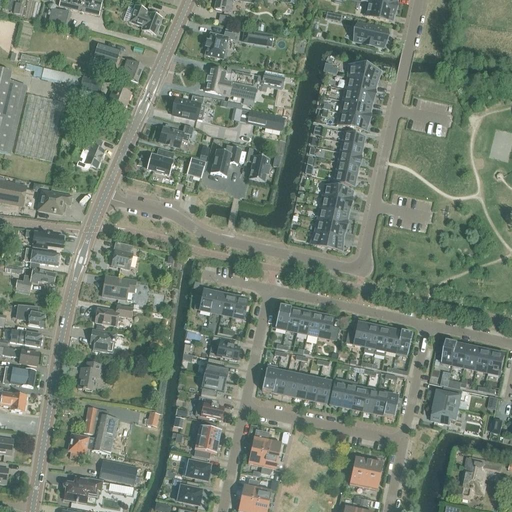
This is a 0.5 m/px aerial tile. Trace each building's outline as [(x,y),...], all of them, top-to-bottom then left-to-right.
[(60,0),(59,8),(99,17),(103,1),(98,0),(60,0)] [(216,0),(214,10),(222,12),(224,13),(224,12),(230,14),(232,1),(237,2),(237,0),(246,0),(260,2),(260,0),(216,0)] [(396,0),(368,0),(367,4),(395,10),(396,0)] [(395,10),(367,4),(365,17),(392,23),(395,10)] [(145,15),(146,12),(135,7),(129,24),(143,29),(142,32),(155,37),(162,20),(148,15),(148,16),(145,15)] [(387,31),(358,25),(354,43),(383,50),(387,31)] [(244,33),(243,43),(264,46),(265,36),(244,33)] [(206,42),(205,49),(207,49),(205,57),(206,57),(223,61),(223,60),(225,60),(227,52),(225,52),(228,40),(233,42),(235,36),(225,34),(224,39),(211,36),(210,35),(208,43),(206,42)] [(120,52),(98,45),(94,58),(116,65),(120,52)] [(144,69),(127,62),(120,78),(137,85),(144,69)] [(43,70),(29,67),(21,65),(20,69),(28,71),(38,73),(37,77),(41,79),(43,70)] [(375,85),(376,84),(377,80),(380,73),(349,66),(349,69),(351,69),(348,80),(375,85)] [(232,85),(224,83),(226,74),(210,70),(208,79),(207,78),(206,84),(207,84),(205,92),(220,96),(221,96),(225,97),(225,95),(229,96),(254,102),(257,90),(256,90),(232,85),(231,85),(232,85)] [(0,153),(10,156),(26,88),(10,84),(12,75),(6,73),(0,71),(0,153)] [(265,72),(262,85),(282,89),(284,77),(265,72)] [(79,98),(89,100),(91,92),(100,95),(103,83),(83,78),(79,98)] [(375,85),(348,80),(346,91),(373,97),(375,86),(375,85)] [(124,115),(129,104),(130,104),(133,97),(116,90),(108,108),(124,115)] [(373,97),(346,91),(343,103),(370,109),(373,97)] [(65,105),(30,97),(16,156),(51,164),(65,105)] [(190,104),(176,101),(173,117),(202,123),(205,107),(202,107),(204,100),(192,97),(190,104)] [(370,109),(343,103),(340,115),(368,121),(370,109)] [(284,121),(249,113),(247,125),(282,132),(284,121)] [(338,126),(365,132),(368,121),(340,115),(338,126)] [(167,146),(166,147),(171,148),(171,147),(179,150),(181,142),(188,144),(190,137),(191,138),(193,130),(186,127),(183,135),(163,129),(159,144),(167,146)] [(362,149),(364,138),(345,134),(342,144),(362,149)] [(85,170),(87,170),(89,169),(90,168),(97,171),(105,153),(100,151),(103,143),(89,137),(85,145),(88,147),(86,151),(84,150),(76,167),(81,169),(83,170),(85,170)] [(342,144),(340,154),(360,158),(362,149),(342,144)] [(215,153),(216,153),(210,175),(226,180),(226,179),(225,179),(229,165),(237,168),(237,167),(240,153),(241,153),(241,152),(226,148),(226,149),(227,149),(225,155),(216,152),(215,153)] [(169,177),(173,162),(172,162),(173,155),(160,151),(158,158),(151,156),(147,171),(169,177)] [(257,154),(250,152),(247,164),(253,166),(248,182),(263,186),(265,178),(267,179),(269,171),(267,171),(269,163),(255,159),(257,154)] [(340,154),(338,164),(358,168),(360,158),(340,154)] [(205,164),(191,160),(189,170),(194,172),(193,177),(200,180),(205,164)] [(338,164),(336,174),(356,178),(358,168),(338,164)] [(336,174),(334,184),(353,188),(356,178),(336,174)] [(26,188),(0,183),(0,204),(22,209),(26,188)] [(350,204),(352,193),(325,187),(322,198),(350,204)] [(71,205),(72,198),(65,196),(65,197),(42,193),(38,212),(62,216),(62,214),(64,215),(65,213),(66,207),(65,205),(64,205),(64,204),(71,205)] [(322,198),(320,210),(347,216),(350,204),(322,198)] [(320,210),(317,222),(345,228),(347,216),(320,210)] [(317,222),(315,234),(342,240),(342,239),(343,234),(345,228),(317,222)] [(47,248),(62,250),(64,238),(26,232),(25,239),(33,240),(33,245),(34,246),(33,249),(47,251),(47,248)] [(315,234),(313,244),(311,244),(310,246),(342,253),(342,245),(341,241),(342,241),(342,240),(315,234)] [(114,252),(115,252),(112,267),(130,271),(133,256),(131,255),(133,248),(116,244),(114,252)] [(59,265),(60,262),(59,261),(60,256),(44,254),(27,251),(25,259),(26,261),(28,263),(31,263),(30,269),(39,270),(40,265),(42,265),(42,266),(58,268),(58,266),(59,265)] [(23,269),(0,266),(0,270),(5,271),(5,274),(22,275),(23,269)] [(56,275),(41,272),(33,271),(32,277),(30,276),(29,278),(24,277),(23,283),(17,282),(16,290),(30,292),(32,282),(53,286),(56,275)] [(105,299),(126,302),(128,294),(134,295),(136,282),(123,280),(122,288),(118,287),(118,286),(105,283),(104,290),(106,291),(105,299)] [(196,298),(194,311),(210,314),(214,295),(204,293),(202,299),(196,298)] [(214,295),(210,314),(221,317),(225,298),(214,295)] [(225,298),(221,317),(232,319),(236,300),(225,298)] [(236,300),(232,319),(243,321),(247,302),(236,300)] [(131,320),(133,309),(117,307),(116,313),(98,310),(95,324),(117,328),(118,318),(131,320)] [(290,309),(279,307),(275,330),(286,332),(290,309)] [(45,321),(44,321),(45,317),(37,316),(38,309),(19,308),(17,320),(28,322),(27,327),(43,329),(45,321)] [(291,309),(290,309),(286,332),(296,334),(301,313),(290,311),(291,309)] [(311,316),(301,313),(296,334),(307,337),(311,316)] [(322,318),(311,316),(307,337),(317,339),(322,318)] [(333,320),(322,318),(317,339),(336,343),(339,330),(331,328),(333,320)] [(369,328),(358,325),(356,333),(348,332),(345,345),(364,349),(369,328)] [(364,349),(375,351),(379,330),(369,328),(364,349)] [(375,351),(385,353),(390,332),(379,330),(375,351)] [(10,344),(40,349),(41,340),(41,336),(12,331),(10,344)] [(105,334),(93,332),(91,340),(92,341),(92,345),(91,345),(94,346),(94,351),(107,354),(108,352),(111,353),(113,343),(114,343),(114,341),(115,341),(116,335),(105,333),(105,334)] [(401,332),(400,332),(400,334),(390,332),(385,353),(396,355),(401,332)] [(396,355),(407,358),(412,335),(401,332),(396,355)] [(233,342),(213,338),(209,357),(236,362),(239,350),(232,348),(233,342)] [(457,344),(446,342),(442,365),(453,367),(457,344)] [(469,349),(457,346),(458,344),(457,344),(453,367),(464,370),(469,349)] [(0,356),(20,360),(19,365),(36,368),(37,366),(38,365),(38,362),(38,361),(39,355),(0,348),(0,356)] [(480,351),(469,349),(464,370),(476,372),(480,351)] [(492,354),(480,351),(476,372),(488,375),(492,354)] [(488,375),(500,377),(504,356),(492,354),(488,375)] [(201,378),(225,383),(226,379),(228,371),(222,370),(223,364),(208,361),(207,367),(204,366),(201,378)] [(81,370),(78,390),(83,391),(82,392),(91,393),(94,378),(98,379),(100,366),(87,364),(86,372),(81,371),(82,370),(81,370)] [(12,370),(6,369),(4,384),(10,385),(10,382),(17,383),(16,386),(21,387),(33,389),(35,373),(24,372),(12,370)] [(277,373),(266,371),(261,392),(272,394),(277,373)] [(287,376),(277,373),(272,394),(283,397),(287,376)] [(298,378),(287,376),(283,397),(294,399),(298,378)] [(201,396),(216,399),(217,393),(223,395),(225,387),(225,383),(201,378),(204,379),(201,390),(202,390),(201,396)] [(309,380),(298,378),(294,399),(304,401),(309,380)] [(319,382),(309,380),(304,401),(315,403),(319,382)] [(330,385),(319,382),(315,403),(326,406),(330,385)] [(345,388),(334,385),(330,406),(341,409),(345,388)] [(356,390),(345,388),(341,409),(351,411),(356,390)] [(433,405),(459,411),(461,398),(463,392),(445,388),(443,394),(437,393),(435,405),(433,405)] [(366,392),(356,390),(351,411),(362,413),(366,392)] [(377,394),(366,392),(362,413),(372,415),(377,394)] [(27,397),(1,393),(0,403),(0,406),(11,408),(10,412),(24,414),(27,397)] [(387,397),(377,394),(372,415),(383,418),(387,397)] [(398,399),(387,397),(383,418),(394,420),(396,409),(400,410),(402,400),(398,399)] [(199,399),(195,417),(220,422),(223,410),(216,408),(218,402),(199,399)] [(433,405),(433,406),(434,406),(431,423),(450,427),(450,426),(449,426),(450,421),(456,423),(459,411),(433,405)] [(86,421),(85,421),(85,422),(86,423),(84,435),(95,437),(94,441),(89,440),(89,439),(71,436),(68,453),(85,457),(87,450),(92,451),(92,452),(110,457),(118,421),(108,418),(109,413),(88,409),(86,421)] [(494,421),(491,435),(500,436),(503,423),(494,421)] [(199,428),(197,440),(218,445),(221,433),(215,432),(216,426),(201,423),(200,428),(199,428)] [(267,442),(254,439),(251,452),(264,455),(267,442)] [(0,456),(11,458),(13,442),(0,440),(0,456)] [(218,445),(197,440),(194,452),(195,452),(194,458),(209,461),(210,455),(216,456),(218,445)] [(278,458),(281,444),(267,442),(264,455),(278,458)] [(251,452),(248,466),(262,469),(264,455),(251,452)] [(262,469),(275,472),(278,458),(264,455),(262,469)] [(206,467),(206,466),(207,461),(191,458),(190,462),(190,464),(189,464),(186,478),(207,483),(208,482),(208,481),(208,480),(209,476),(209,474),(210,473),(208,473),(209,468),(206,467)] [(369,462),(355,459),(352,473),(366,476),(369,462)] [(472,465),(467,464),(462,490),(461,497),(463,500),(469,501),(472,499),(473,494),(483,496),(485,487),(483,486),(485,476),(487,476),(487,477),(498,479),(500,466),(472,460),(472,461),(473,461),(472,465)] [(103,462),(99,479),(140,488),(143,471),(103,462)] [(380,478),(382,465),(369,462),(366,476),(380,478)] [(0,486),(6,487),(8,471),(0,469),(0,486)] [(352,473),(349,486),(363,489),(366,476),(352,473)] [(363,489),(377,492),(380,478),(366,476),(363,489)] [(68,485),(67,484),(67,485),(67,487),(66,487),(66,490),(64,501),(76,503),(76,504),(78,504),(78,503),(86,505),(87,496),(96,498),(97,492),(100,492),(102,484),(75,479),(74,486),(68,485)] [(198,492),(198,490),(199,486),(187,483),(186,488),(185,490),(181,489),(178,503),(199,508),(199,507),(200,505),(200,501),(201,501),(201,499),(201,498),(200,498),(201,493),(198,492)] [(257,489),(244,486),(241,500),(254,503),(257,489)] [(268,506),(271,492),(257,489),(254,503),(268,506)] [(252,511),(254,503),(241,500),(238,511),(252,511)] [(252,511),(266,511),(268,506),(254,503),(252,511)]
